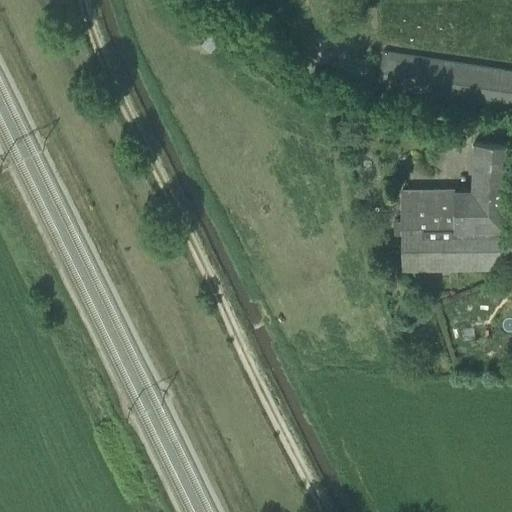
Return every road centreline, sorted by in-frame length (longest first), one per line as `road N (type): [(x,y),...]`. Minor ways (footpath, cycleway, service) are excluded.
road 1 (track): [(330,511),(103,60),(85,0)]
road 2 (unclassified): [(511,123),(365,103),(303,77),(190,0)]
